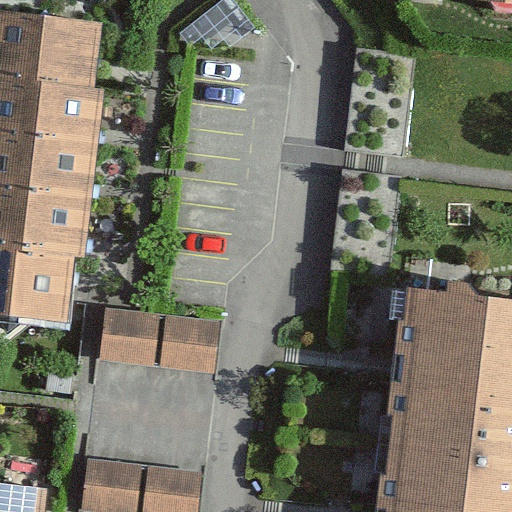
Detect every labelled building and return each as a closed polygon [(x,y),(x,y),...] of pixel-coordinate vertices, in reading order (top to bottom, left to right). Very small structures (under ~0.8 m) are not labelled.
[(97,22),(0,14),(0,81),(91,89),(97,22)] [(100,90),(91,89),(0,81),(0,136),(95,145),(100,90)] [(0,190),(91,199),(95,145),(0,136),(0,190)] [(86,252),(91,199),(0,190),(0,244),(73,251),(86,252)] [(0,312),(68,319),(73,251),(0,244),(0,312)] [(461,288),(403,281),(393,364),(384,443),(375,511),(511,511),(511,305),(473,301),(461,288)] [(89,508),(174,511),(204,511),(207,458),(91,453),(89,508)] [(40,511),(43,486),(0,480),(0,511),(40,511)]
